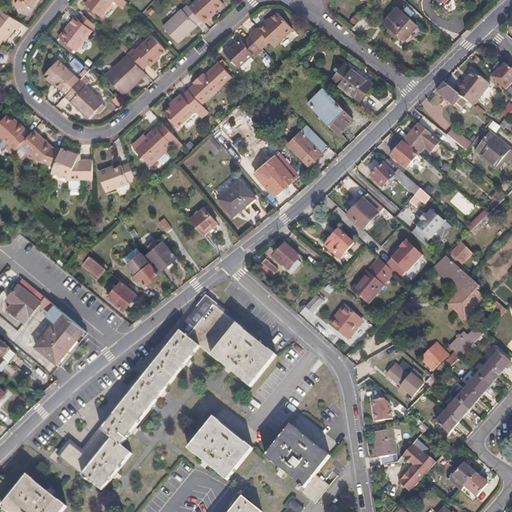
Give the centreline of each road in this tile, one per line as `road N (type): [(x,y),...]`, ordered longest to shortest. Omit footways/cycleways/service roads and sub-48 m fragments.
road 1 (residential): [(62,0),(22,50),(19,70),(24,91),(70,129),(93,133),(114,129),(252,0)]
road 2 (residential): [(0,454),(78,380),(229,262)]
road 3 (residential): [(229,262),(417,93)]
road 4 (residential): [(369,511),(345,377),(321,347)]
road 5 (residential): [(417,93),(302,4)]
road 6 (residential): [(321,347),(229,262)]
